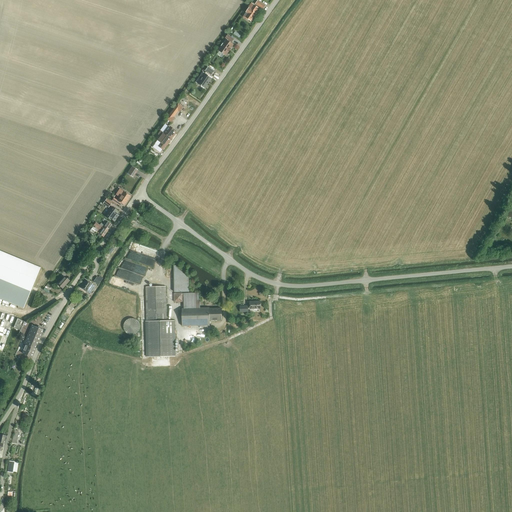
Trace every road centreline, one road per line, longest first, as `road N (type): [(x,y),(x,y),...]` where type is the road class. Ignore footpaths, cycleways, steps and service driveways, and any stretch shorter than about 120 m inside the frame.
road 1 (unclassified): [(511,266),(284,285),(248,272),(140,194)]
road 2 (unclassified): [(140,194),(276,0)]
road 3 (unclassified): [(20,395),(68,293),(140,194)]
